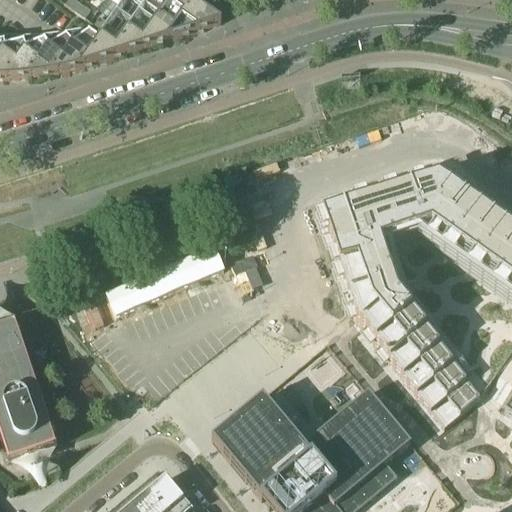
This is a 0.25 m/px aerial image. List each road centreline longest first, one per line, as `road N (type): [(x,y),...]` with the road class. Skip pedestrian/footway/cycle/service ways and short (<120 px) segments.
road 1 (tertiary): [(0,147),(288,51)]
road 2 (residential): [(68,511),(163,442),(220,511)]
road 3 (tertiary): [(362,29),(511,55)]
road 4 (tertiary): [(511,33),(414,21),(362,29)]
